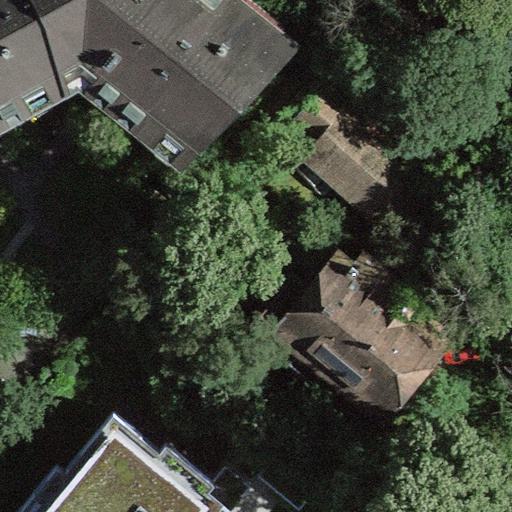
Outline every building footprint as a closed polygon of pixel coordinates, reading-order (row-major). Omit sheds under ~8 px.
[(63,68),(33,0),(0,0),(0,114),(27,100),(22,91),(44,79),(49,88),(66,78),(63,68)] [(33,0),(63,68),(81,59),(97,71),(91,79),(104,89),(159,133),(165,125),(188,143),(189,143),(256,72),(257,71),(246,62),(260,44),(285,42),(283,20),(256,0),(33,0)] [(401,168),(422,144),(367,94),(377,82),(349,57),(297,115),(326,141),(317,152),(387,212),(415,180),(401,168)] [(393,281),(393,280),(363,256),(355,266),(339,253),(311,286),(292,270),(260,310),(301,345),(289,360),(319,385),(309,398),(358,439),(402,386),(442,337),(438,333),(448,321),(426,303),(424,290),(408,277),(407,277),(395,278),(393,281)] [(219,511),(226,503),(206,486),(213,478),(166,440),(160,447),(114,409),(64,469),(56,462),(14,511),(219,511)] [(314,490),(272,455),(257,473),(299,507),(314,490)]
